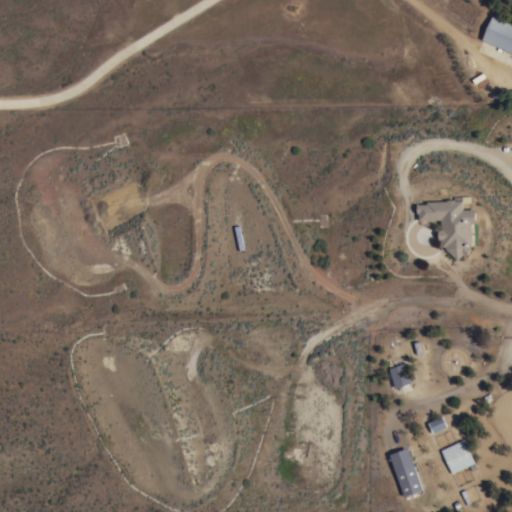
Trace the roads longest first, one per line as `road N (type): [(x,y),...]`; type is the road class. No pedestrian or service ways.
road 1 (residential): [(0,104),(67,97),(214,0)]
road 2 (residential): [(509,71),(408,0)]
